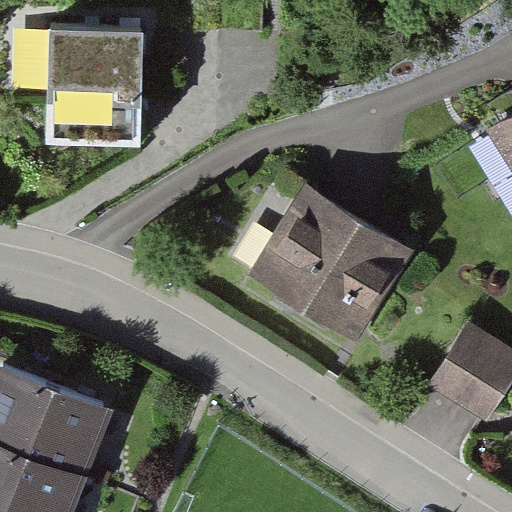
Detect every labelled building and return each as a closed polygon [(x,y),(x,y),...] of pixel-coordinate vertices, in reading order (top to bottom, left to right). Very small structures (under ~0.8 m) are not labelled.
[(147,20),(44,16),(41,89),(51,89),(49,131),(143,135),(147,20)] [(511,91),(493,104),(511,132),(511,91)] [(405,250),(295,184),(238,278),(347,344),(405,250)] [(511,376),(511,357),(460,325),(419,390),(480,428),(511,376)] [(123,405),(0,362),(0,440),(99,475),(123,405)] [(74,511),(89,471),(0,440),(0,511),(74,511)]
